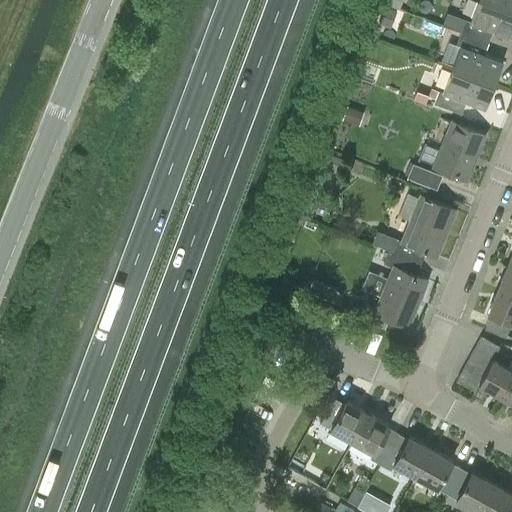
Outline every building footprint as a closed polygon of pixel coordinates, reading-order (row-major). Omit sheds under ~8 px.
[(510,37),(511,32),(511,9),(485,0),(477,0),(469,22),(464,20),(460,31),(488,41),(492,30),(510,37)] [(511,0),(485,0),(511,9),(511,0)] [(394,12),(383,8),(377,24),(388,28),(394,12)] [(483,54),(488,41),(460,31),(455,44),(459,45),(451,68),(492,84),(501,61),(483,54)] [(369,79),(372,70),(363,67),(360,75),(369,79)] [(483,107),(492,84),(451,68),(442,92),(439,90),(434,103),(460,114),(466,100),(483,107)] [(413,99),(424,104),(427,95),(416,91),(413,99)] [(348,107),(343,120),(359,125),(363,112),(348,107)] [(467,178),(483,134),(451,122),(434,166),(467,178)] [(341,158),(330,154),(326,166),(337,170),(341,158)] [(436,188),(441,175),(413,164),(408,177),(436,188)] [(389,249),(388,250),(420,263),(425,250),(436,255),(454,208),(421,195),(403,240),(394,236),(377,230),(372,242),(389,249)] [(416,274),(420,263),(388,250),(384,262),(392,266),(374,312),(407,325),(426,278),(416,274)] [(511,294),(511,267),(506,266),(497,288),(511,294)] [(322,296),(327,284),(312,278),(307,290),(322,296)] [(511,324),(511,294),(497,288),(487,314),(489,314),(484,327),(505,336),(510,323),(511,324)] [(499,346),(481,336),(475,347),(493,357),(499,346)] [(487,368),(492,359),(493,357),(475,347),(469,358),(487,368)] [(469,358),(463,369),(480,379),(487,368),(469,358)] [(511,370),(492,359),(487,368),(480,379),(478,383),(501,396),(511,376),(511,370)] [(478,383),(480,379),(463,369),(456,380),(474,390),(478,383)] [(511,376),(501,396),(511,402),(511,376)] [(352,440),(367,412),(345,400),(344,403),(335,397),(321,422),(331,427),(330,428),(352,440)] [(367,412),(352,440),(373,452),(370,458),(380,463),(397,432),(388,426),(389,424),(367,412)] [(391,469),(394,464),(415,475),(430,447),(408,435),(407,437),(397,432),(380,463),(391,469)] [(447,491),(461,467),(451,461),(452,459),(430,447),(415,475),(436,486),(437,485),(447,491)] [(478,510),(494,482),(471,470),(470,472),(461,467),(447,491),(457,496),(456,498),(478,510)] [(511,511),(511,492),(494,482),(478,510),(481,511),(511,511)] [(354,488),(347,500),(357,505),(357,504),(363,493),(354,488)] [(366,491),(358,506),(368,511),(386,511),(390,504),(366,491)]
